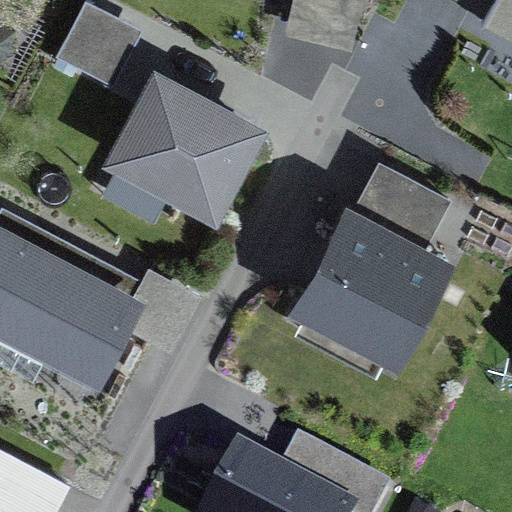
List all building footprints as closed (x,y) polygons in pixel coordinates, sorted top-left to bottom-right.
[(87,0),(85,0),(58,52),(111,80),(139,27),(87,0)] [(511,0),(491,0),(480,20),(511,37),(511,0)] [(212,203),(252,128),(159,79),(119,154),(212,203)] [(0,331),(4,324),(96,372),(134,299),(126,295),(135,278),(61,239),(52,257),(25,243),(34,225),(3,209),(0,214),(0,331)] [(396,350),(440,265),(417,253),(349,217),(347,216),(302,300),(396,350)] [(347,511),(348,510),(352,511),(370,511),(386,483),(349,464),(331,499),(239,451),(206,511),(347,511)]
